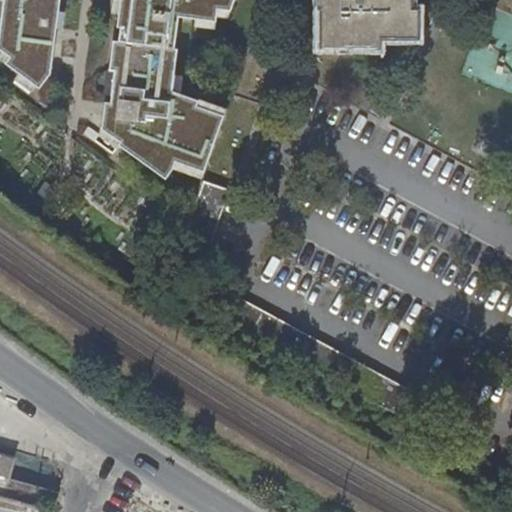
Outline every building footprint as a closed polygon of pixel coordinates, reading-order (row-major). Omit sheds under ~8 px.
[(62,0),(5,0),(0,45),(0,52),(12,60),(6,66),(43,91),(51,77),(53,63),(58,29),(62,0)] [(122,0),(120,17),(124,18),(120,44),(115,43),(111,74),(116,75),(112,107),(107,106),(103,133),(122,146),(120,148),(144,164),(146,160),(159,169),(166,159),(206,174),(229,108),(201,104),(201,98),(170,95),(179,22),(217,25),(219,3),(234,6),(235,0),(122,0)] [(319,0),(319,11),(323,11),(323,50),(382,50),(382,42),(421,41),(421,11),(415,11),(414,0),(319,0)] [(175,265),(202,275),(230,194),(202,185),(175,265)] [(228,298),(214,322),(258,350),(396,424),(426,438),(439,415),(319,349),(228,298)] [(0,476),(8,479),(14,459),(0,454),(0,476)]
